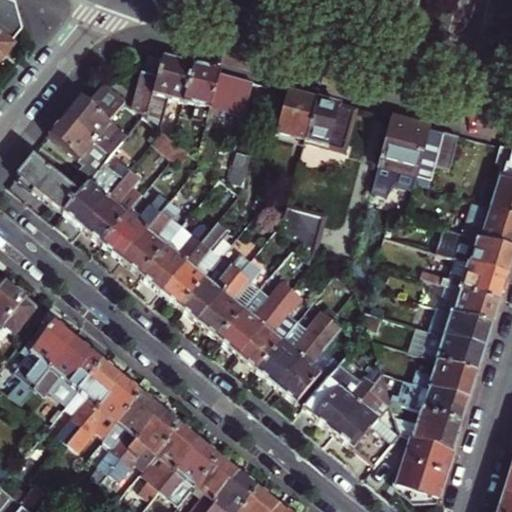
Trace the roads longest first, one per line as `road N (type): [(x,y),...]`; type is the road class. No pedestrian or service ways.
road 1 (residential): [(355,511),(0,220)]
road 2 (tertiary): [(155,0),(448,83)]
road 3 (tertiary): [(0,132),(110,0)]
road 4 (residential): [(464,511),(511,361)]
